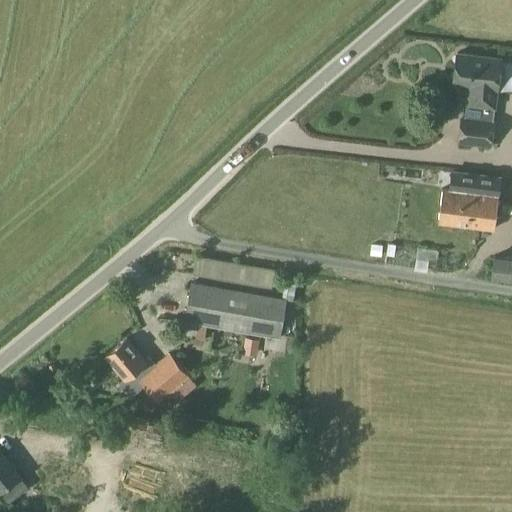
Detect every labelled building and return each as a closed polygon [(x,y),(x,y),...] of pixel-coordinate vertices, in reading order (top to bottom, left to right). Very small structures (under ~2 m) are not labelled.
[(465,104),(494,107),(500,58),(456,53),(452,85),(468,87),(465,104)] [(493,121),(461,117),(458,141),(490,145),(493,121)] [(478,201),(497,204),(500,177),(451,171),(449,189),(479,193),(478,201)] [(479,193),(449,189),(442,188),(437,222),(493,229),(497,204),(478,201),(479,193)] [(233,257),(233,258),(192,250),(188,269),(250,281),(254,262),(233,257)] [(511,257),(493,255),(490,277),(511,279),(511,257)] [(286,298),(190,281),(183,320),(279,337),(286,298)] [(256,356),(259,339),(244,336),(242,354),(256,356)] [(143,359),(127,337),(105,355),(124,379),(118,383),(129,396),(144,385),(158,402),(189,376),(169,351),(155,363),(149,354),(143,359)] [(146,416),(80,414),(79,433),(145,436),(146,416)] [(269,436),(287,440),(292,418),(279,415),(278,420),(273,419),(269,436)] [(11,416),(9,426),(44,432),(46,422),(11,416)] [(18,475),(0,451),(0,493),(7,503),(28,487),(19,475),(18,475)] [(44,453),(26,499),(59,511),(72,511),(88,470),(44,453)] [(112,493),(200,511),(207,476),(119,458),(112,493)] [(269,511),(281,501),(248,469),(205,511),(269,511)]
